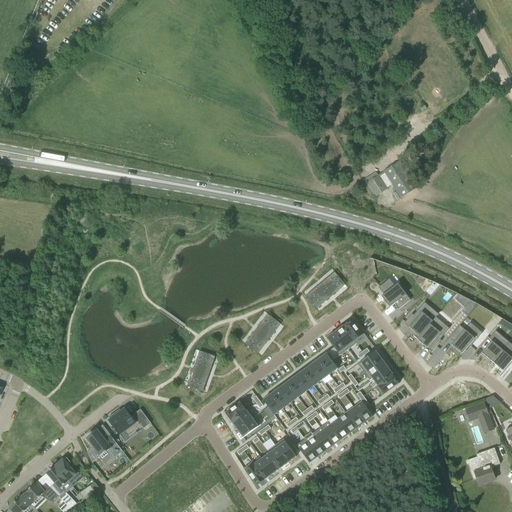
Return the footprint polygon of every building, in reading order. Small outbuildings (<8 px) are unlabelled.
[(384,171),(401,198),(416,188),(399,162),(384,171)] [(386,190),(377,176),(366,184),(375,197),(386,190)] [(334,272),(305,296),(316,309),(344,285),(334,272)] [(386,282),(378,288),(384,295),(381,297),(383,300),(390,308),(394,304),(399,310),(410,300),(407,297),(406,297),(405,296),(406,295),(398,284),(397,285),(392,289),(386,282)] [(430,296),(439,285),(434,283),(433,283),(426,292),(430,296)] [(467,316),(477,304),(470,301),(462,296),(458,295),(455,299),(465,308),(462,311),(467,316)] [(412,324),(409,328),(411,329),(419,336),(435,317),(436,318),(438,315),(424,303),(413,316),(417,318),(412,324)] [(267,314),(245,344),(258,354),(280,324),(267,314)] [(419,336),(417,339),(425,347),(427,348),(428,347),(433,350),(431,352),(432,352),(441,341),(440,340),(449,329),(436,318),(435,317),(419,336)] [(351,321),(343,327),(354,342),(354,341),(362,336),(351,321)] [(459,326),(449,338),(450,339),(456,331),(460,335),(451,345),(459,352),(462,354),(464,351),(468,347),(470,348),(482,333),(470,323),(464,330),(459,326)] [(343,327),(335,333),(348,350),(356,344),(354,341),(354,342),(343,327)] [(482,352),(481,353),(486,357),(486,358),(487,359),(487,358),(492,362),(509,343),(508,342),(507,343),(494,332),(489,339),(492,342),(482,352)] [(335,333),(327,338),(333,346),(340,356),(348,350),(335,333)] [(509,343),(492,362),(497,367),(498,368),(498,367),(503,371),(504,370),(511,360),(511,347),(508,344),(509,343)] [(199,352),(187,387),(202,392),(215,357),(199,352)] [(375,352),(358,364),(364,372),(381,360),(375,352)] [(326,354),(319,360),(330,375),(337,369),(326,354)] [(319,360),(311,366),(322,380),(330,375),(319,360)] [(381,360),(364,372),(370,381),(372,379),(372,378),(387,368),(381,360)] [(311,366),(303,371),(314,386),(322,380),(311,366)] [(387,368),(372,378),(372,379),(378,386),(393,376),(387,368)] [(303,371),(295,377),(306,392),(314,386),(303,371)] [(378,386),(375,388),(381,397),(399,384),(393,376),(378,386)] [(295,377),(287,383),(298,398),(306,392),(295,377)] [(287,383),(279,389),(290,404),(298,398),(287,383)] [(279,389),(271,395),(282,410),(290,404),(279,389)] [(271,395),(263,400),(274,415),(282,410),(271,395)] [(362,402),(354,408),(365,423),(373,417),(366,408),(362,402)] [(485,402),(465,409),(470,422),(489,415),(485,402)] [(240,403),(225,414),(231,422),(246,411),(240,403)] [(354,408),(346,413),(357,428),(365,423),(354,408)] [(246,411),(231,422),(237,430),(255,417),(249,409),(246,411)] [(120,410),(108,418),(110,420),(108,421),(112,426),(110,427),(116,435),(118,433),(119,435),(124,431),(128,436),(137,429),(136,427),(140,424),(143,429),(151,424),(140,410),(133,415),(133,416),(131,417),(130,416),(126,411),(123,414),(121,412),(120,410)] [(346,413),(338,419),(349,434),(357,428),(346,413)] [(255,417),(237,430),(243,438),(261,425),(255,417)] [(330,425),(341,440),(349,434),(338,419),(330,425)] [(328,422),(320,428),(333,446),(341,440),(330,425),(328,422)] [(320,428),(312,434),(314,437),(325,452),(333,446),(320,428)] [(104,440),(97,430),(97,429),(85,438),(86,439),(93,448),(89,451),(96,460),(109,450),(115,458),(123,452),(110,435),(104,440)] [(307,442),(306,443),(317,457),(325,452),(314,437),(307,442)] [(283,439),(275,445),(288,463),(296,457),(283,439)] [(304,440),(296,446),(304,456),(309,463),(317,457),(306,443),(307,442),(305,440),(304,440)] [(267,451),(269,454),(280,469),(288,463),(275,445),(267,451)] [(500,464),(494,449),(476,455),(476,458),(467,462),(470,473),(473,480),(477,479),(479,485),(495,480),(490,467),(500,464)] [(262,459),(261,460),(272,474),(280,469),(269,454),(262,459)] [(259,457),(251,463),(264,480),(272,474),(261,460),(262,459),(260,457),(259,457)] [(76,475),(75,473),(68,465),(70,463),(66,458),(64,460),(63,459),(55,466),(68,482),(73,487),(77,484),(72,479),(76,475)] [(251,463),(243,469),(256,486),(264,480),(251,463)] [(62,487),(68,482),(55,466),(46,474),(54,483),(50,488),(59,497),(66,492),(62,487)] [(58,496),(50,488),(45,483),(41,488),(36,483),(22,496),(31,505),(40,496),(51,503),(58,496)] [(94,492),(90,486),(79,494),(83,500),(94,492)] [(24,511),(31,505),(22,496),(9,509),(11,511),(24,511)] [(66,511),(70,509),(65,503),(60,507),(63,511),(66,511)]
